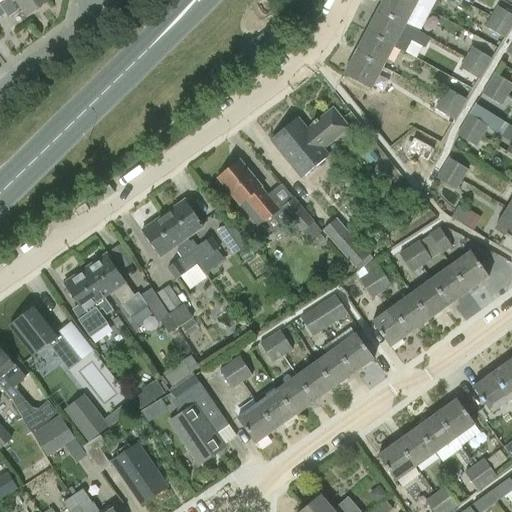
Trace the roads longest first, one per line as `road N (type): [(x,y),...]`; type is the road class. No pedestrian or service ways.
road 1 (residential): [(0,280),(304,60),(342,0)]
road 2 (residential): [(246,505),(511,314)]
road 3 (tertiary): [(0,194),(197,0)]
road 4 (residential): [(0,90),(93,21),(89,0)]
